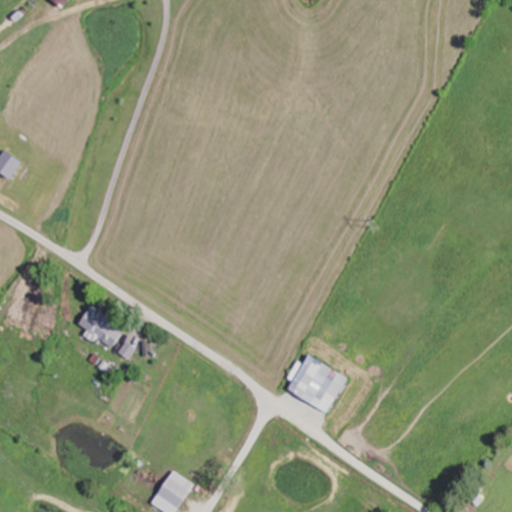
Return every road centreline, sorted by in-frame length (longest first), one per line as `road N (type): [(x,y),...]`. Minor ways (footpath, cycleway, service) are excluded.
road 1 (residential): [(429,511),(0,213)]
road 2 (residential): [(275,402),(210,511)]
